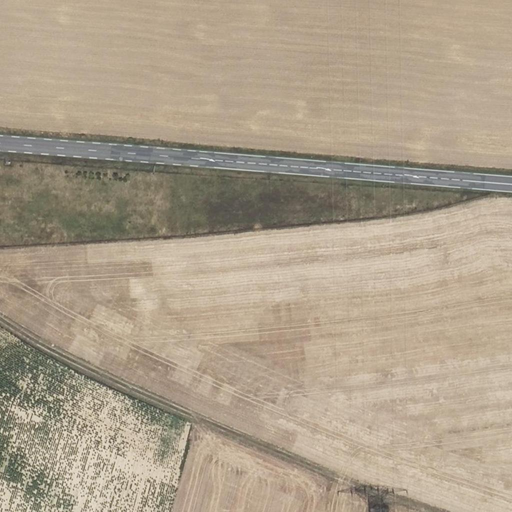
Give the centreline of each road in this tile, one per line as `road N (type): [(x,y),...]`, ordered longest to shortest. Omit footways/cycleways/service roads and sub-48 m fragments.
road 1 (secondary): [(511,186),(0,142)]
road 2 (track): [(0,314),(215,422),(430,511)]
